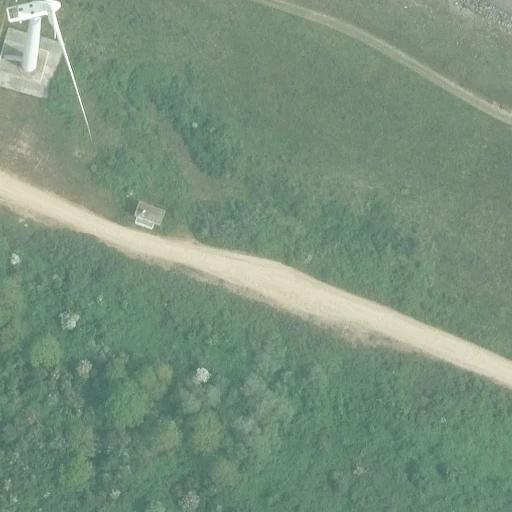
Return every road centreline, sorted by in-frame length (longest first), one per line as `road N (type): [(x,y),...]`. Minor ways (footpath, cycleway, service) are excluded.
road 1 (track): [(0,173),(511,386)]
road 2 (track): [(511,97),(315,0)]
